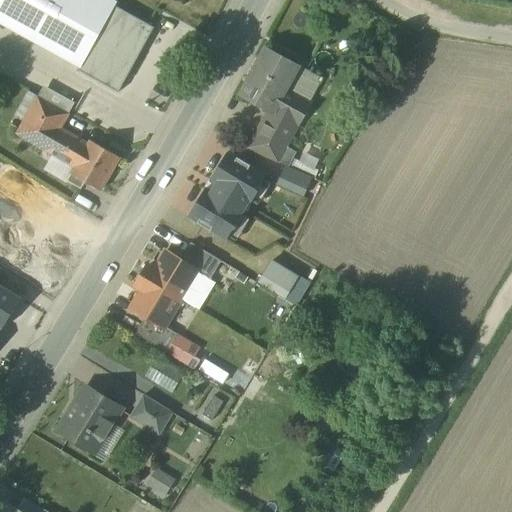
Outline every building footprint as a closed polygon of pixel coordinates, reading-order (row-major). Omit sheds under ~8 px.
[(0,0),(0,21),(78,65),(76,71),(116,93),(152,26),(114,5),(116,0),(0,0)] [(187,0),(163,0),(182,11),(187,0)] [(297,71),(260,51),(235,100),(264,115),(247,147),(279,163),(305,114),(281,101),(297,71)] [(96,195),(116,163),(60,129),(67,117),(38,99),(16,136),(73,170),(68,178),(96,195)] [(225,148),(215,166),(190,206),(216,222),(230,230),(264,171),(225,148)] [(310,179),(280,165),(273,182),(303,195),(310,179)] [(208,281),(217,266),(190,248),(180,262),(197,273),(208,281)] [(145,278),(180,301),(197,273),(180,262),(161,252),(145,278)] [(297,273),(271,257),(257,280),(284,297),(297,273)] [(163,330),(180,301),(145,278),(127,308),(143,318),(163,330)] [(164,353),(174,336),(163,330),(143,318),(132,335),(164,353)] [(121,411),(80,386),(52,430),(93,456),(121,411)] [(212,394),(200,414),(212,421),(223,401),(212,394)] [(171,415),(143,398),(130,421),(158,437),(171,415)] [(156,467),(143,482),(161,497),(174,482),(156,467)] [(30,511),(6,498),(0,507),(0,511),(30,511)]
